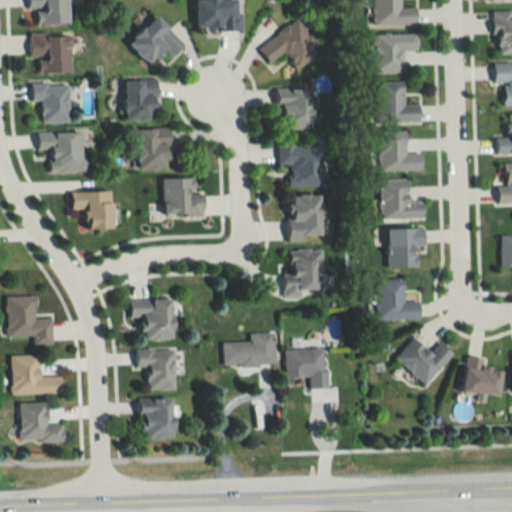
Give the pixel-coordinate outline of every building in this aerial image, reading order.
[(35,24),(67,24),(66,0),(25,0),(26,9),(35,9),(35,24)] [(193,0),(195,31),(237,30),(235,0),(193,0)] [(369,0),(370,24),(414,24),(413,7),(398,7),(398,0),(369,0)] [(492,53),(511,53),(511,17),(509,17),(509,11),(492,11),(492,53)] [(146,64),(162,49),(169,56),(182,45),(155,15),(126,42),(146,64)] [(319,50),(295,18),(255,48),(267,64),(282,53),(295,69),(319,50)] [(69,72),(69,33),(28,33),(28,56),(36,56),(36,72),(69,72)] [(370,33),(370,72),(401,72),(401,50),(414,50),(414,33),(370,33)] [(511,63),(490,63),(490,83),(502,83),(502,105),(511,104),(511,63)] [(121,120),(154,120),(154,79),(121,79),(121,120)] [(373,123),(417,123),(417,105),(401,105),(401,82),(373,82),(373,123)] [(30,102),(39,102),(39,122),(66,122),(66,84),(30,84),(30,102)] [(308,89),(275,89),(275,129),(308,129),(308,89)] [(494,136),(494,154),(511,154),(511,114),(505,114),(505,136),(494,136)] [(133,129),(133,168),(167,168),(167,129),(133,129)] [(374,131),(375,171),(419,171),(418,153),(403,154),(403,130),(374,131)] [(48,172),(82,172),(82,132),(36,132),(36,150),(48,150),(48,172)] [(320,187),(319,144),(292,144),(292,140),(275,141),(275,165),(287,165),(287,187),(320,187)] [(511,162),(502,163),(502,185),(494,185),(494,203),(511,202),(511,162)] [(198,178),(160,178),(160,216),(198,216),(198,178)] [(376,220),(420,219),(420,201),(405,201),(405,179),(376,179),(376,220)] [(68,192),(69,209),(83,209),(83,228),(109,228),(108,191),(68,192)] [(317,239),(318,194),(285,194),(285,239),(317,239)] [(421,246),(420,228),(383,228),(384,268),(415,267),(414,247),(421,246)] [(511,234),(497,234),(497,266),(511,266),(511,234)] [(319,249),(288,249),(288,273),(280,273),(280,296),(298,296),(298,289),(319,289),(319,249)] [(416,319),(415,301),(400,301),(400,279),(373,279),(373,319),(416,319)] [(33,295),(3,295),(3,336),(31,336),(31,344),(50,344),(50,318),(33,318),(33,295)] [(169,299),(127,299),(127,317),(140,317),(140,339),(169,339),(169,299)] [(246,341),(220,341),(220,366),(271,364),(271,332),(246,333),(246,341)] [(391,359),(423,385),(449,352),(436,342),(427,352),(409,337),(391,359)] [(172,390),(172,349),(133,349),(133,368),(145,368),(145,390),(172,390)] [(282,349),(282,378),(306,377),(306,388),(323,388),(322,349),(282,349)] [(7,354),(8,394),(59,394),(59,375),(37,375),(37,354),(7,354)] [(459,391),(496,395),(498,369),(479,367),(480,357),(462,356),(459,391)] [(170,398),(137,398),(137,439),(170,439),(170,398)] [(17,402),(17,442),(61,442),(61,424),(45,424),(45,402),(17,402)]
